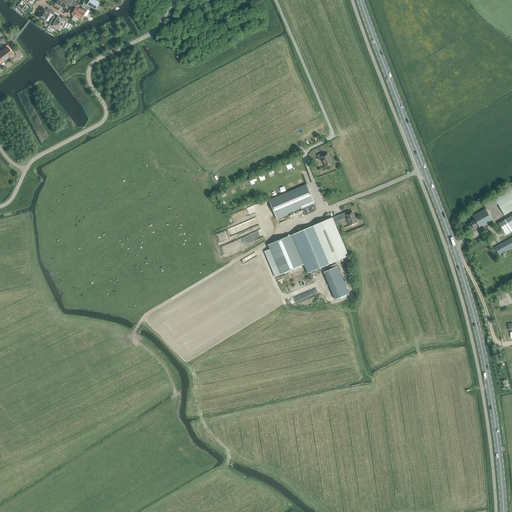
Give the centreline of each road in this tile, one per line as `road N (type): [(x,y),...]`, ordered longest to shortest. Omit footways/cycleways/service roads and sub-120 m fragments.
road 1 (primary): [(503,511),(473,315),(360,0)]
road 2 (track): [(144,318),(324,208)]
road 3 (track): [(231,457),(200,418),(192,371),(144,318)]
road 4 (track): [(149,511),(231,457),(268,468)]
